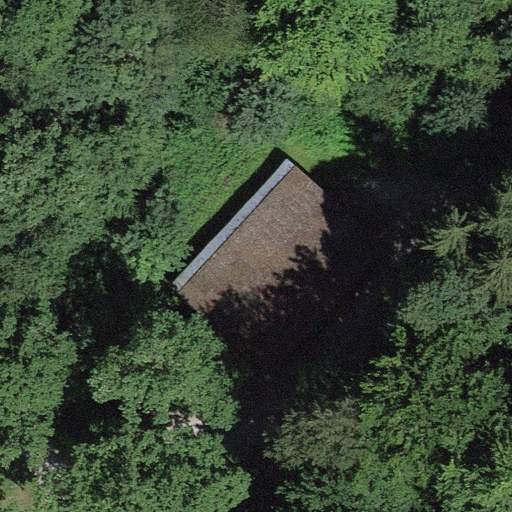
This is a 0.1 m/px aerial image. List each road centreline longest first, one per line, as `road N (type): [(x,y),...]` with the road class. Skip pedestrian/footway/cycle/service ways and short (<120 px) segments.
road 1 (track): [(511,132),(167,511)]
road 2 (track): [(0,399),(77,511)]
